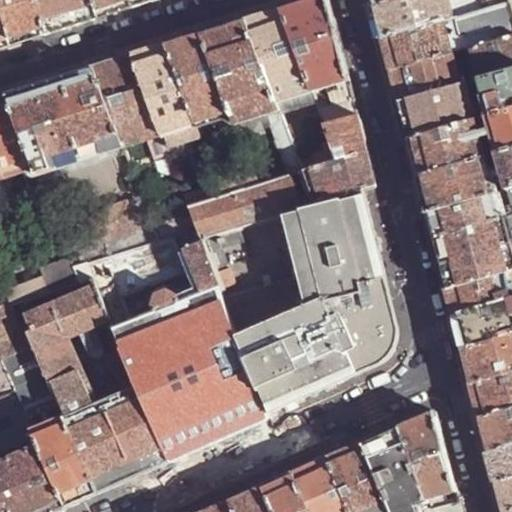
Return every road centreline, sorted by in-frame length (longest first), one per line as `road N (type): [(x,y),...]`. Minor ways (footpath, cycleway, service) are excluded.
road 1 (residential): [(351,0),(446,375)]
road 2 (residential): [(446,375),(148,511)]
road 3 (residential): [(233,0),(0,74)]
road 4 (residential): [(446,375),(483,511)]
